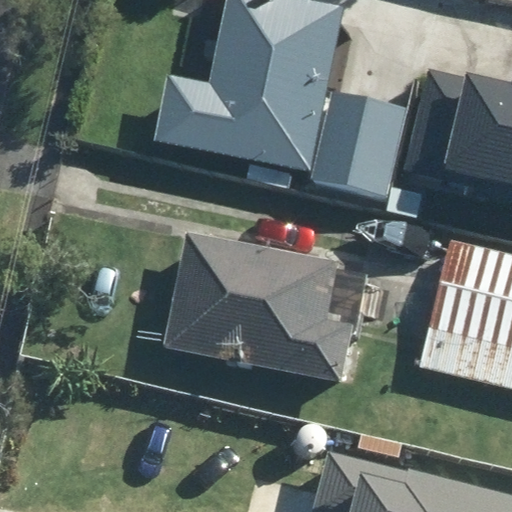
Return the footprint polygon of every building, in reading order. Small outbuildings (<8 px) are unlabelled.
[(344,14),(269,0),(219,0),(202,95),(165,88),(151,159),(239,175),(236,194),(277,202),(280,183),(311,189),(344,14)] [(511,6),(507,29),(433,14),(406,147),(511,168),(511,6)] [(371,282),(180,242),(155,361),(326,398),(346,402),(371,282)] [(511,262),(450,247),(417,378),(511,402),(511,262)] [(475,511),(493,432),(326,398),(312,469),(365,480),(358,511),(475,511)] [(287,511),(299,468),(111,422),(89,511),(287,511)]
